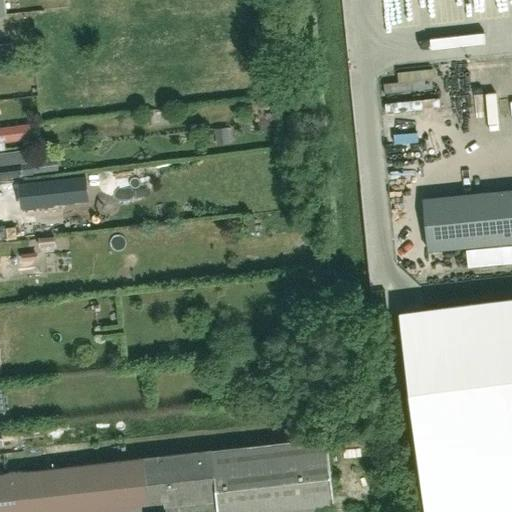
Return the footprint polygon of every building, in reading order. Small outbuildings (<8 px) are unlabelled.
[(0,56),(13,55),(13,52),(21,51),(20,42),(0,44),(0,56)] [(392,117),(370,118),(372,149),(394,148),(392,117)] [(30,125),(0,128),(0,143),(31,139),(30,125)] [(58,171),(57,159),(0,166),(0,179),(33,176),(33,174),(58,171)] [(9,205),(0,205),(0,245),(34,243),(31,189),(9,190),(9,205)] [(428,251),(511,242),(511,190),(423,199),(428,251)] [(10,260),(0,260),(0,281),(11,281),(10,260)] [(511,511),(511,298),(400,313),(425,511),(511,511)] [(334,511),(326,438),(304,441),(302,426),(283,428),(285,443),(0,474),(0,511),(126,511),(218,502),(218,511),(334,511)]
